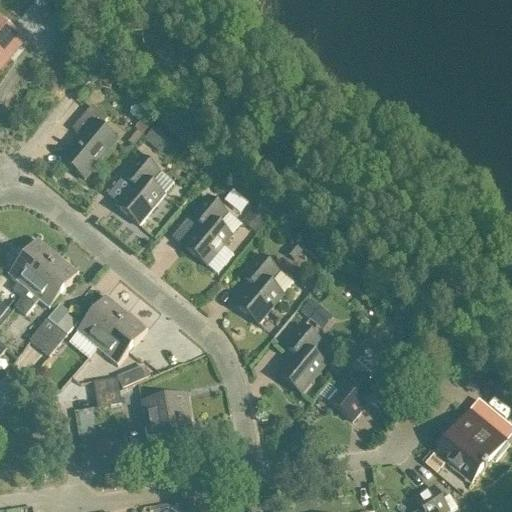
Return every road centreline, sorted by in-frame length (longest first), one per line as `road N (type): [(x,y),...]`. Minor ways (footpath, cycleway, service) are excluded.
road 1 (residential): [(253,481),(242,400),(217,348),(52,207),(9,194),(0,199)]
road 2 (residential): [(253,481),(392,458),(448,387)]
road 3 (residential): [(82,511),(67,420),(16,382),(0,402)]
road 4 (residential): [(82,511),(253,481)]
